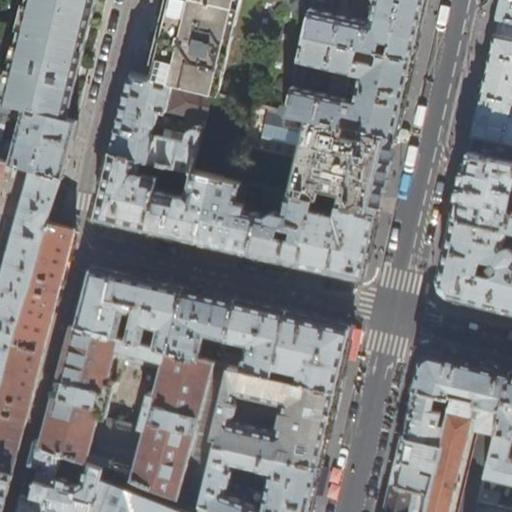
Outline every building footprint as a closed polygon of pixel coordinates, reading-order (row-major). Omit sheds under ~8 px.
[(95,0),(27,0),(2,103),(66,119),(78,72),(95,0)] [(291,111),(307,34),(314,0),(172,0),(159,56),(154,78),(214,93),(269,106),(291,111)] [(314,0),(307,34),(414,58),(423,17),(427,0),(314,0)] [(511,19),(511,0),(501,0),(498,17),(501,17),(511,19)] [(511,19),(501,17),(485,86),(470,151),(511,160),(511,19)] [(396,136),(405,97),(414,58),(307,34),(291,111),(396,136)] [(214,93),(154,78),(131,73),(122,111),(112,150),(143,158),(163,162),(181,167),(193,169),(195,170),(214,93)] [(76,121),(66,119),(2,103),(0,102),(0,159),(61,176),(62,176),(68,153),(68,150),(76,121)] [(387,177),(396,136),(291,111),(269,106),(262,135),(280,139),(303,145),(300,160),(292,193),(313,197),(327,201),(338,203),(379,213),(387,177)] [(300,160),(303,145),(280,139),(277,155),(300,160)] [(143,158),(112,150),(106,175),(95,216),(120,222),(147,228),(161,171),(155,170),(154,175),(140,172),(143,158)] [(511,160),(470,151),(461,190),(455,214),(509,227),(511,228),(511,208),(510,208),(511,199),(511,160)] [(0,159),(0,392),(47,220),(51,221),(54,206),(61,176),(0,159)] [(176,187),(181,167),(163,162),(161,171),(147,228),(172,234),(198,240),(213,174),(195,170),(193,169),(187,195),(181,194),(182,188),(176,187)] [(252,196),(255,184),(213,174),(198,240),(222,245),(249,251),(257,212),(237,207),(239,193),(252,196)] [(299,263),(313,197),(292,193),(283,190),(281,198),(287,199),(284,213),(280,212),(280,207),(274,205),(268,209),(267,214),(257,212),(249,251),(270,256),(299,263)] [(327,201),(313,197),(299,263),(328,269),(346,274),(364,278),(372,242),(379,213),(338,203),(336,214),(332,214),(333,209),(326,208),(327,201)] [(506,246),(509,227),(455,214),(446,253),(440,280),(448,293),(477,301),(511,309),(511,247),(510,246),(506,246)] [(76,229),(51,221),(47,220),(0,392),(0,469),(14,473),(25,430),(36,385),(49,336),(53,317),(68,260),(73,241),(76,229)] [(123,312),(133,314),(135,306),(108,300),(115,271),(102,268),(92,265),(80,312),(78,322),(77,323),(118,334),(123,312)] [(153,279),(115,271),(108,300),(135,306),(133,314),(128,337),(142,341),(148,323),(160,325),(156,344),(170,348),(186,287),(153,279)] [(206,291),(186,287),(170,348),(201,356),(206,333),(228,338),(237,298),(206,291)] [(257,303),(237,298),(228,338),(227,339),(248,344),(245,357),(224,352),(222,361),(230,363),(272,374),(287,310),(257,303)] [(287,310),(272,374),(278,375),(280,369),(283,366),(300,370),(297,380),(338,390),(346,357),(353,325),(316,316),(287,310)] [(58,383),(42,444),(42,445),(62,452),(87,462),(101,468),(202,503),(217,440),(218,436),(213,435),(230,363),(222,361),(201,356),(170,348),(156,344),(142,341),(128,337),(118,334),(77,323),(74,323),(58,383)] [(419,373),(415,388),(452,396),(469,400),(471,391),(478,393),(476,401),(504,407),(511,373),(511,371),(465,360),(435,352),(422,359),(419,373)] [(272,374),(230,363),(213,435),(218,436),(217,440),(321,464),(329,429),(338,390),(297,380),(278,375),(272,374)] [(511,481),(511,373),(504,407),(488,475),(511,481)] [(450,404),(452,396),(415,388),(409,416),(404,435),(402,434),(398,450),(396,460),(422,466),(428,468),(435,469),(448,412),(432,409),(433,405),(437,406),(438,401),(450,404)] [(479,511),(482,500),(485,488),(488,475),(504,407),(476,401),(469,400),(452,396),(450,404),(448,412),(435,469),(425,511),(479,511)] [(310,511),(313,502),(321,464),(217,440),(202,503),(224,511),(310,511)] [(62,452),(42,445),(35,443),(17,511),(47,511),(51,511),(91,511),(101,468),(87,462),(83,482),(78,485),(55,479),(62,452)] [(421,472),(422,466),(396,460),(393,472),(386,505),(384,511),(425,511),(435,469),(428,468),(427,473),(421,472)] [(91,511),(200,511),(202,503),(101,468),(91,511)] [(0,511),(3,511),(14,473),(0,469),(0,511)] [(485,488),(482,500),(496,504),(499,491),(485,488)] [(511,511),(511,507),(496,504),(482,500),(479,511),(511,511)] [(224,511),(202,503),(200,511),(224,511)]
